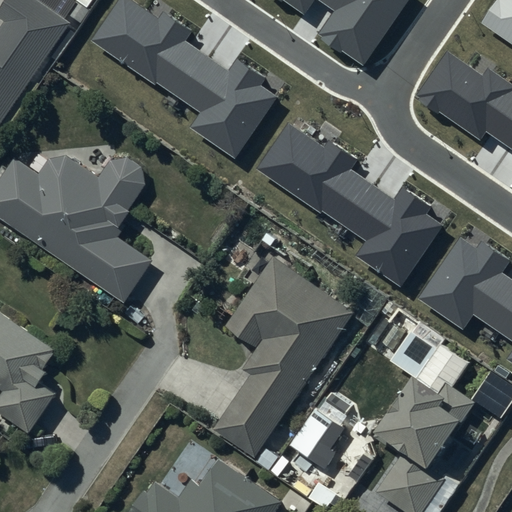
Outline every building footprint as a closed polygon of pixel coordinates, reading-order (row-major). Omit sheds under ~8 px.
[(0,131),(77,24),(44,0),(18,0),(3,22),(8,25),(0,35),(0,131)] [(121,161),(109,176),(70,149),(51,177),(19,155),(0,182),(0,208),(131,298),(158,259),(123,236),(141,210),(137,207),(154,187),(155,186),(156,185),(157,183),(158,182),(159,180),(160,178),(160,176),(160,175),(161,173),(161,171),(161,169),(160,167),(160,166),(159,164),(159,162),(158,160),(157,159),(156,157),(154,156),(153,155),(152,154),(150,153),(148,152),(147,151),(145,151),(143,150),(141,150),(140,150),(138,150),(136,150),(134,151),(132,151),(131,152),(129,153),(127,154),(126,155),(125,156),(123,158),(122,159),(121,161)] [(264,453),(367,312),(288,254),(236,324),(268,347),(256,363),(263,369),(224,424),(264,453)] [(65,351),(0,304),(0,379),(13,389),(2,404),(38,430),(68,387),(53,376),(58,370),(54,367),(65,351)] [(476,359),(448,341),(392,427),(417,443),(386,489),(421,511),(428,511),(455,471),(441,462),(483,397),(461,383),(476,359)] [(283,511),(295,495),(220,444),(186,494),(164,479),(141,511),(283,511)]
